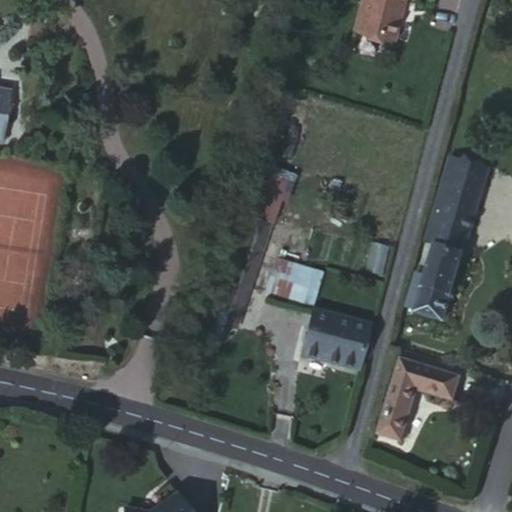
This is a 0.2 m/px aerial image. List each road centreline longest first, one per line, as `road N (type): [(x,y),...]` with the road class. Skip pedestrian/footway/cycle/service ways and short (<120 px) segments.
road 1 (residential): [(343,485),(452,53)]
road 2 (tertiary): [(343,485),(0,382)]
